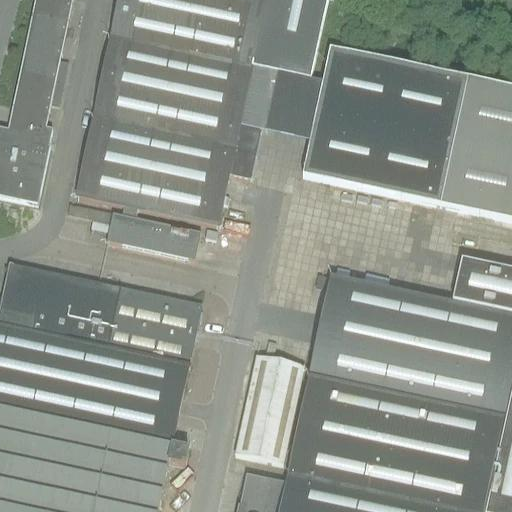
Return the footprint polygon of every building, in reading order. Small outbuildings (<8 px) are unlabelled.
[(47,132),(73,0),(36,0),(9,134),(0,131),(0,200),(39,208),(51,151),(50,150),(54,133),(47,132)] [(120,0),(78,201),(126,212),(124,220),(115,218),(113,227),(109,246),(196,264),(202,237),(137,223),(139,215),(218,232),(229,180),(250,185),(261,135),(240,131),(253,72),(310,84),(327,0),(120,0)] [(311,146),(303,180),(511,225),(511,93),(331,54),(324,87),(311,146)] [(113,216),(72,208),(69,218),(111,226),(113,216)] [(208,234),(206,243),(217,245),(218,236),(208,234)] [(278,485),(247,479),(241,509),(239,509),(238,511),(511,511),(511,273),(462,263),(453,306),(331,280),(286,489),(278,487),(278,485)] [(0,322),(0,328),(191,369),(203,310),(12,269),(0,322)] [(0,412),(174,449),(174,448),(191,369),(0,328),(0,412)] [(257,361),(236,459),(285,469),(306,371),(257,361)] [(187,469),(190,452),(174,448),(174,449),(0,412),(0,511),(160,511),(170,466),(187,469)]
